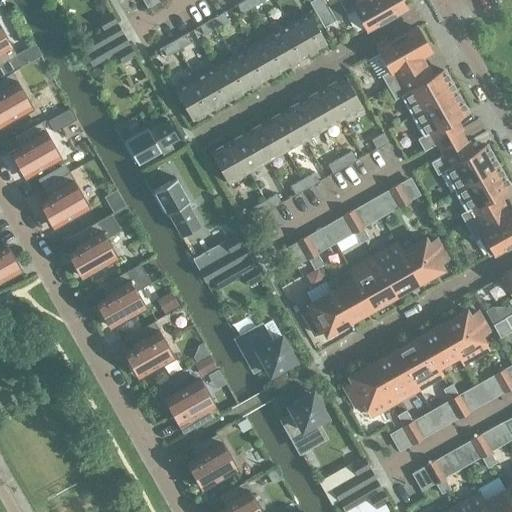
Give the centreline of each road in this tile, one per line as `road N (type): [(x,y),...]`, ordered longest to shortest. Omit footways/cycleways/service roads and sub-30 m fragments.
road 1 (residential): [(181,511),(0,188)]
road 2 (residential): [(501,113),(253,249)]
road 3 (residential): [(382,477),(511,406)]
road 4 (residential): [(443,7),(501,113)]
